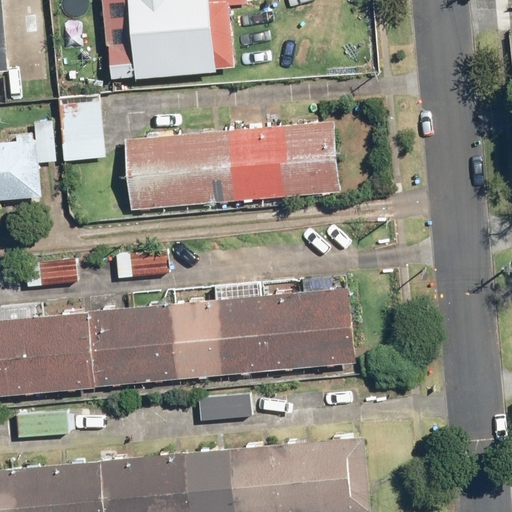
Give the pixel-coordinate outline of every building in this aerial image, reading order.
[(0,0),(0,70),(14,69),(7,0),(0,0)] [(106,0),(113,77),(218,69),(217,60),(229,59),(225,3),(246,1),(246,0),(106,0)] [(65,158),(106,154),(101,96),(59,99),(65,158)] [(34,120),(35,137),(0,139),(0,196),(43,193),(41,162),(58,160),(54,118),(34,120)] [(126,137),(133,208),(341,189),(335,118),(126,137)] [(0,392),(359,361),(351,283),(0,315),(0,392)] [(200,394),(202,419),(258,415),(256,390),(200,394)] [(21,407),(22,433),(75,431),(74,405),(21,407)] [(0,511),(371,511),(364,433),(0,466),(0,511)]
